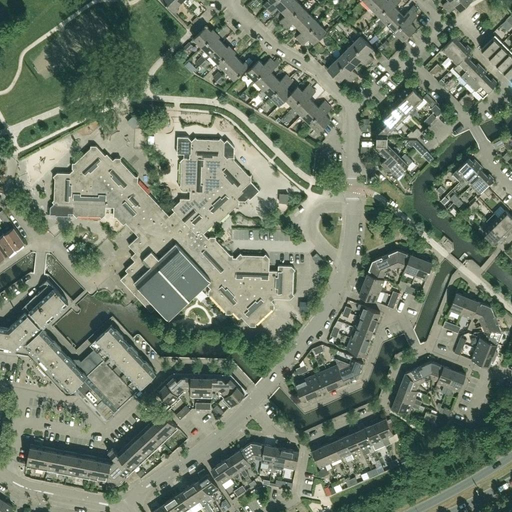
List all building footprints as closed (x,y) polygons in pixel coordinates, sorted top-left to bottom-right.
[(181,2),(179,0),(162,0),(175,12),(179,8),(177,6),(181,2)] [(267,8),(275,0),(268,0),(263,5),(267,8)] [(281,10),(291,0),(275,0),(267,8),(271,12),(277,6),(281,10)] [(283,25),(302,6),(295,0),(291,0),(281,10),(286,15),(279,21),(283,25)] [(379,15),(394,0),(377,0),(371,7),(379,15)] [(387,23),(399,11),(395,7),(401,0),(400,0),(394,0),(379,15),(387,23)] [(446,9),(454,0),(447,0),(442,5),(446,9)] [(460,11),(471,0),(454,0),(446,9),(449,12),(456,6),(460,11)] [(298,26),(310,14),(302,6),(283,25),(287,28),(293,22),(298,26)] [(395,32),(414,13),(410,9),(404,15),(399,11),(387,23),(395,32)] [(403,40),(416,28),(411,23),(417,16),(414,13),(395,32),(403,40)] [(299,41),(318,22),(310,14),(298,26),(302,31),(295,37),(299,41)] [(314,43),(326,31),(318,22),(299,41),(301,42),(303,44),(309,38),(314,43)] [(340,22),(335,27),(341,33),(346,28),(340,22)] [(504,22),(497,31),(503,36),(511,27),(504,22)] [(202,47),(216,32),(213,29),(211,31),(206,26),(194,38),(202,47)] [(210,55),(222,42),(218,38),(220,36),(216,32),(202,47),(210,55)] [(450,56),(462,44),(459,40),(461,39),(456,34),(442,48),(450,56)] [(373,48),(360,35),(352,44),(371,63),(374,59),(368,53),(373,48)] [(376,35),(369,41),(372,43),(378,38),(376,35)] [(489,56),(503,42),(495,35),(481,49),(489,56)] [(386,40),(381,45),(385,48),(390,43),(386,40)] [(187,51),(193,46),(189,42),(184,48),(187,51)] [(218,63),(232,49),(229,45),(227,47),(222,42),(210,55),(218,63)] [(496,64),(510,50),(503,42),(489,56),(496,64)] [(371,63),(352,44),(344,52),(356,64),(361,60),(367,66),(371,63)] [(468,53),(471,49),(467,45),(465,47),(462,44),(450,56),(457,63),(467,53),(468,53)] [(226,71),(239,59),(234,54),(236,52),(232,49),(218,63),(226,71)] [(503,71),(511,62),(511,51),(510,50),(496,64),(503,71)] [(356,64),(344,52),(336,60),(354,79),(358,75),(352,69),(356,64)] [(458,77),(461,74),(473,62),(470,59),(472,57),(468,53),(467,53),(457,63),(450,70),(458,77)] [(197,61),(200,64),(206,59),(202,56),(197,61)] [(255,80),(273,62),(270,58),(263,65),(259,60),(246,72),(255,80)] [(209,62),(206,59),(200,64),(204,68),(209,62)] [(235,79),(249,65),(245,61),(243,63),(239,59),(226,71),(235,79)] [(354,79),(336,60),(327,68),(340,81),(344,76),(351,82),(354,79)] [(263,89),(275,76),(271,72),(277,65),(273,62),(255,80),(263,89)] [(468,82),(482,68),(478,63),(476,65),(473,62),(461,74),(468,82)] [(511,78),(511,77),(511,62),(503,71),(511,78)] [(438,63),(433,68),(438,72),(442,68),(438,63)] [(433,76),(438,72),(433,68),(429,72),(433,76)] [(475,89),(488,77),(484,74),(486,72),(482,68),(468,82),(475,89)] [(213,77),(216,81),(222,75),(218,72),(213,77)] [(271,97),(290,78),(286,74),(280,81),(275,76),(263,89),(271,97)] [(225,79),(222,75),(216,81),(220,84),(225,79)] [(483,96),(497,83),(493,78),(491,80),(488,77),(475,89),(483,96)] [(287,88),(293,82),(293,81),(290,78),(271,97),(279,105),(286,99),(285,98),(291,92),(287,88)] [(452,78),(448,82),(452,87),(457,82),(452,78)] [(448,91),(452,87),(448,82),(444,87),(448,91)] [(293,106),(312,88),(308,84),(302,91),(297,86),(291,92),(285,98),(286,99),(293,106)] [(423,97),(411,86),(408,89),(406,87),(402,91),(416,105),(419,109),(427,101),(423,97)] [(301,115),(314,102),(309,98),(316,92),(312,88),(293,106),(301,115)] [(416,105),(402,91),(398,96),(399,97),(396,101),(408,113),(416,105)] [(467,93),(463,97),(467,101),(471,97),(467,93)] [(427,94),(423,97),(427,101),(432,107),(436,104),(436,103),(427,94)] [(463,106),(467,101),(463,97),(458,101),(463,106)] [(309,123),(328,104),(324,100),(318,107),(314,102),(301,115),(309,123)] [(408,113),(396,101),(393,104),(391,102),(387,106),(401,120),(408,113)] [(318,131),(330,119),(325,114),(332,108),(328,104),(309,123),(318,131)] [(431,109),(438,116),(443,111),(436,104),(432,107),(431,109)] [(401,120),(387,106),(383,110),(385,112),(381,115),(386,120),(394,127),(401,120)] [(432,113),(428,117),(432,122),(436,117),(432,113)] [(428,126),(432,122),(428,117),(423,122),(428,126)] [(130,118),(127,121),(133,128),(137,125),(130,118)] [(388,133),(394,127),(386,120),(375,131),(377,133),(377,138),(388,139),(388,133)] [(417,128),(413,132),(417,137),(422,132),(417,128)] [(169,215),(155,228),(207,284),(211,288),(209,290),(209,295),(226,311),(226,314),(231,314),(234,312),(240,318),(241,316),(245,320),(250,326),(256,326),(256,323),(272,309),(274,309),(274,303),(270,299),(273,296),(274,298),(290,299),(295,295),(293,293),(294,271),(296,270),(292,266),(278,265),(278,270),(269,270),(270,258),(266,254),(264,255),(242,255),(241,253),(236,257),(236,262),(233,262),(233,255),(231,255),(216,239),(216,237),(210,236),(208,238),(204,233),(215,222),(221,223),(221,220),(237,205),(239,205),(239,200),(245,200),(248,197),(250,199),(259,190),(251,181),(251,175),(249,175),(234,159),(234,157),(234,147),(227,139),(224,142),(221,138),(219,139),(197,139),(196,137),(191,141),(188,136),(178,136),(177,154),(184,154),(184,157),(180,161),(181,163),(180,184),(179,186),(183,190),(190,191),(190,198),(180,198),(180,200),(172,208),(175,211),(169,215)] [(393,150),(388,144),(388,139),(377,138),(377,144),(375,146),(386,157),(393,150)] [(429,152),(417,141),(413,145),(424,157),(429,152)] [(46,214),(46,215),(66,215),(68,215),(68,217),(69,217),(69,213),(73,213),(77,217),(79,215),(100,216),(102,218),(106,214),(106,207),(114,207),(114,216),(116,217),(124,225),(126,222),(139,236),(129,245),(136,252),(133,254),(137,258),(126,269),(128,272),(121,279),(139,298),(151,312),(158,306),(169,318),(207,284),(155,228),(169,215),(138,182),(138,176),(136,176),(121,160),(121,158),(115,157),(113,160),(110,156),(107,159),(104,156),(106,155),(96,145),(91,145),(91,148),(75,162),(72,162),(73,169),(70,173),(57,172),(53,176),(55,178),(54,199),(52,201),(54,203),(50,207),(50,214),(46,214)] [(387,171),(401,157),(393,150),(386,157),(381,162),(385,165),(383,167),(387,171)] [(429,152),(424,157),(427,159),(430,162),(434,158),(431,155),(429,152)] [(507,161),(511,157),(507,152),(503,157),(507,161)] [(396,177),(408,165),(413,160),(405,153),(401,157),(387,171),(391,175),(393,173),(396,177)] [(460,182),(464,177),(478,163),(474,159),(472,161),(469,157),(453,174),(460,182)] [(472,185),(484,172),(481,169),(483,167),(478,163),(464,177),(472,185)] [(479,192),(493,178),(489,174),(487,176),(484,172),(472,185),(479,192)] [(446,189),(441,185),(437,190),(442,194),(446,189)] [(493,192),(490,189),(488,187),(484,192),(488,196),(493,192)] [(288,203),(288,194),(280,194),(279,202),(288,203)] [(450,198),(454,202),(459,198),(454,194),(450,198)] [(463,202),(459,198),(454,202),(459,207),(463,202)] [(475,200),(471,205),(475,209),(480,205),(475,200)] [(471,213),(475,209),(471,205),(467,209),(471,213)] [(10,220),(3,210),(0,212),(0,217),(4,224),(10,220)] [(511,215),(506,210),(498,217),(510,229),(511,227),(511,215)] [(510,229),(498,217),(491,224),(505,238),(509,234),(507,232),(510,229)] [(505,238),(491,224),(483,232),(495,244),(499,241),(500,242),(505,238)] [(25,242),(19,233),(14,226),(4,234),(16,251),(24,245),(23,243),(25,242)] [(16,251),(4,234),(0,236),(0,248),(5,256),(7,255),(8,256),(16,251)] [(398,266),(398,249),(385,254),(392,269),(398,266)] [(405,269),(411,254),(398,249),(398,266),(405,268),(405,269)] [(312,257),(319,264),(323,260),(316,253),(312,257)] [(392,269),(385,254),(372,260),(385,272),(392,269)] [(415,275),(423,255),(418,254),(417,256),(411,254),(405,269),(405,268),(404,271),(415,275)] [(426,279),(433,262),(426,260),(427,257),(423,255),(415,275),(426,279)] [(385,272),(372,260),(367,273),(382,279),(382,278),(385,272)] [(380,290),(385,279),(382,278),(382,279),(367,273),(365,279),(362,278),(361,283),(380,290)] [(0,326),(0,348),(29,354),(66,394),(68,394),(74,388),(105,421),(156,373),(153,369),(153,367),(146,360),(144,359),(138,353),(138,351),(132,344),(130,344),(123,337),(123,335),(117,328),(115,328),(111,324),(90,344),(95,348),(81,361),(74,360),(69,355),(66,355),(61,349),(61,347),(55,339),(52,340),(46,333),(46,331),(43,327),(49,322),(48,320),(55,314),(57,314),(65,307),(64,305),(68,302),(47,279),(38,287),(41,290),(25,305),(29,309),(9,328),(0,326)] [(376,301),(380,290),(361,283),(359,287),(361,288),(359,295),(376,301)] [(461,313),(468,294),(464,292),(463,295),(456,292),(450,309),(461,313)] [(472,315),(478,301),(472,298),(473,296),(468,294),(461,313),(472,318),(473,316),(472,315)] [(479,318),(491,306),(478,301),(472,315),(473,316),(479,318)] [(310,302),(305,302),(301,302),(300,310),(310,311),(310,302)] [(376,323),(380,312),(363,305),(359,316),(376,323)] [(496,318),(491,306),(479,318),(482,325),(496,318)] [(372,333),(376,323),(359,316),(355,327),(372,333)] [(502,331),(496,318),(482,325),(485,331),(502,331)] [(368,344),(372,333),(355,327),(351,338),(368,344)] [(497,344),(502,331),(485,331),(483,338),(482,338),(497,344)] [(495,350),(497,344),(482,338),(483,338),(481,337),(476,348),(496,356),(497,351),(495,350)] [(363,355),(368,344),(351,338),(346,349),(363,355)] [(266,355),(260,348),(256,352),(262,359),(266,355)] [(494,360),(496,356),(476,348),(472,359),(489,366),(491,359),(494,360)] [(360,372),(364,363),(358,360),(359,358),(346,353),(345,357),(352,359),(349,364),(340,369),(339,369),(344,381),(355,376),(355,375),(360,372)] [(431,378),(431,361),(418,366),(425,381),(431,378)] [(438,381),(444,366),(431,361),(431,378),(438,380),(438,381)] [(344,381),(339,369),(340,369),(338,364),(327,369),(334,385),(344,381)] [(425,381),(418,366),(406,372),(418,384),(425,381)] [(446,394),(455,370),(444,366),(438,381),(438,380),(437,382),(444,385),(440,397),(444,398),(446,394)] [(334,385),(327,369),(316,374),(323,390),(334,385)] [(459,391),(466,374),(455,370),(446,394),(450,395),(452,388),(459,391)] [(418,384),(406,372),(401,385),(415,391),(416,390),(418,384)] [(323,390),(316,374),(306,378),(313,395),(323,390)] [(185,388),(178,379),(174,375),(165,384),(179,400),(181,398),(178,395),(185,388)] [(202,397),(202,376),(182,375),(178,379),(185,388),(191,388),(191,397),(202,397)] [(218,389),(226,381),(223,377),(202,376),(202,397),(212,397),(213,389),(218,389)] [(223,400),(238,385),(230,377),(226,381),(218,389),(225,396),(222,399),(223,400)] [(313,395),(306,378),(295,383),(302,399),(313,395)] [(179,400),(165,384),(158,390),(165,397),(162,400),(170,408),(179,400)] [(230,407),(245,393),(238,385),(223,400),(230,407)] [(415,398),(418,391),(416,390),(415,391),(401,385),(396,396),(420,405),(422,401),(415,398)] [(419,408),(420,405),(396,396),(392,407),(409,413),(412,406),(418,409),(419,408)] [(186,405),(181,410),(185,414),(191,410),(186,405)] [(213,409),(216,413),(221,408),(217,405),(213,409)] [(224,412),(221,408),(216,413),(220,416),(224,412)] [(180,419),(185,414),(181,410),(176,415),(180,419)] [(179,428),(164,413),(157,420),(171,435),(179,428)] [(394,434),(386,417),(380,420),(379,418),(374,420),(385,445),(391,442),(388,436),(394,434)] [(171,435),(157,420),(149,427),(163,442),(171,435)] [(385,445),(374,420),(370,422),(371,424),(365,427),(372,443),(375,449),(385,445)] [(163,442),(149,427),(142,434),(156,449),(163,442)] [(372,443),(365,427),(359,429),(358,427),(353,429),(362,448),(372,443)] [(362,448),(353,429),(349,431),(350,433),(344,436),(351,453),(362,448)] [(156,449),(142,434),(134,441),(148,456),(156,449)] [(351,453),(344,436),(338,439),(337,436),(332,438),(341,457),(345,455),(348,461),(354,458),(351,453)] [(341,457),(332,438),(328,440),(329,443),(323,445),(330,462),(341,457)] [(148,456),(134,441),(127,448),(141,463),(148,456)] [(255,458),(252,442),(240,449),(249,463),(249,462),(255,458)] [(262,460),(265,444),(252,442),(255,458),(262,460)] [(272,471),(276,446),(265,444),(262,460),(261,462),(269,463),(267,470),(272,471)] [(323,476),(329,473),(325,464),(330,462),(323,445),(317,448),(316,445),(311,447),(321,470),(318,471),(321,477),(323,476)] [(37,468),(41,448),(30,446),(26,466),(37,468)] [(283,470),(284,466),(288,449),(276,446),(272,471),(275,471),(276,468),(283,470)] [(117,452),(113,447),(108,451),(113,456),(117,452)] [(47,470),(51,450),(41,448),(37,468),(47,470)] [(141,463),(127,448),(119,455),(133,470),(141,463)] [(249,463),(240,449),(231,456),(241,471),(245,477),(248,475),(248,474),(244,468),(250,464),(249,462),(249,463)] [(296,469),(299,451),(288,449),(284,466),(296,469)] [(57,472),(61,452),(51,450),(47,470),(57,472)] [(67,474),(71,454),(61,452),(57,472),(67,474)] [(77,476),(81,455),(71,454),(67,474),(77,476)] [(87,478),(91,457),(81,455),(77,476),(87,478)] [(133,470),(119,455),(112,461),(107,482),(118,484),(133,470)] [(241,471),(231,456),(221,462),(231,477),(241,471)] [(98,480),(102,459),(91,457),(87,478),(98,480)] [(370,457),(367,462),(372,465),(376,460),(370,457)] [(107,482),(112,461),(102,459),(98,480),(107,482)] [(231,477),(221,462),(211,469),(221,484),(231,477)] [(26,470),(23,477),(31,480),(34,473),(26,470)] [(363,480),(374,475),(371,470),(367,472),(366,471),(361,474),(363,480)] [(219,488),(209,473),(199,480),(209,495),(213,501),(216,498),(212,492),(219,488)] [(209,495),(199,480),(189,486),(199,501),(209,495)] [(199,501),(189,486),(180,493),(190,507),(199,501)] [(183,511),(190,507),(180,493),(170,499),(179,511),(183,511)] [(179,511),(170,499),(161,505),(165,511),(179,511)] [(0,511),(9,511),(13,506),(3,500),(0,505),(0,511)] [(209,503),(203,507),(206,511),(210,511),(212,511),(214,510),(209,503)]
